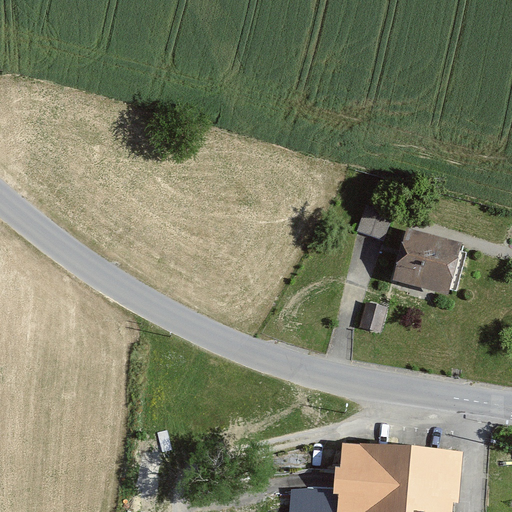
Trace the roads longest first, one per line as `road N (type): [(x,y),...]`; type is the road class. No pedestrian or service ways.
road 1 (tertiary): [(511,407),(361,383),(244,351),(138,300),(0,198)]
road 2 (unknown): [(324,373),(348,235)]
